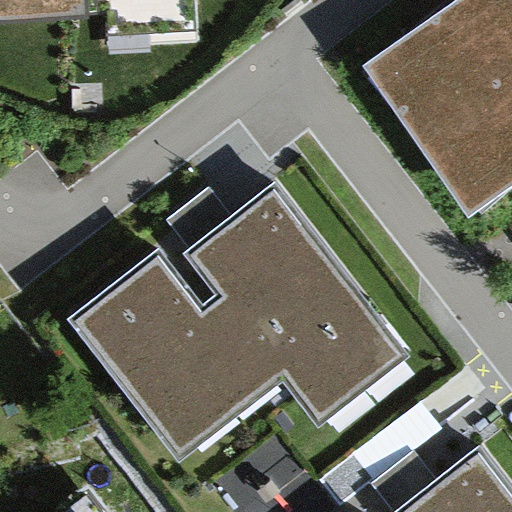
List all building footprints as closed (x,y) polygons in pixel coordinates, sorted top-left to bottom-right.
[(0,0),(0,5),(99,1),(101,25),(189,21),(187,0),(0,0)] [(511,0),(452,0),(368,58),(469,205),(511,175),(511,0)] [(165,239),(77,306),(179,438),(288,355),(321,398),(402,336),(275,172),(221,213),(191,237),(221,276),(205,292),(165,239)] [(375,511),(367,502),(353,511),(511,511),(511,480),(479,438),(428,478),(394,504),(401,511),(375,511)] [(112,511),(95,488),(64,511),(112,511)]
